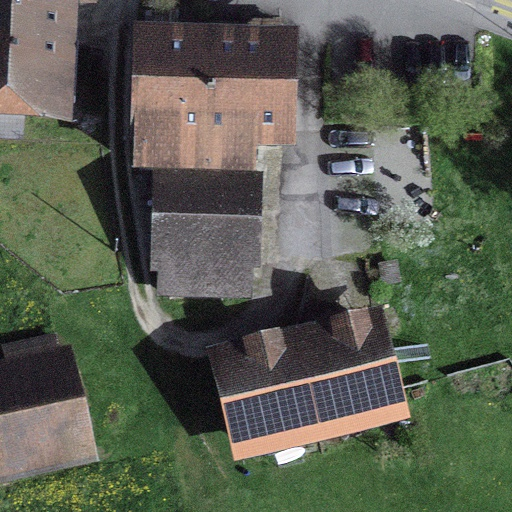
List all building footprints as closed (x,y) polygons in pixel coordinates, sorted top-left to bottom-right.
[(74,0),(0,0),(0,120),(72,122),(74,0)] [(283,47),(127,41),(121,184),(237,188),(239,140),(280,141),(283,47)] [(255,240),(155,234),(151,297),(251,304),(255,240)] [(367,340),(213,378),(234,463),(388,425),(367,340)] [(61,374),(0,387),(0,474),(80,457),(61,374)]
